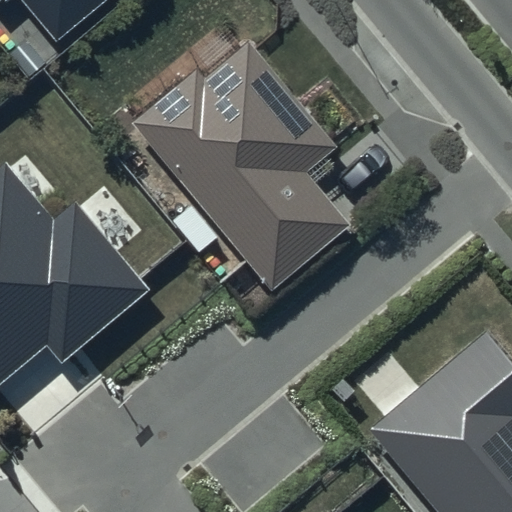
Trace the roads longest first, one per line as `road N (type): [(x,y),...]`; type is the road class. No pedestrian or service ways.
road 1 (unknown): [(63,504),(458,195)]
road 2 (residential): [(511,148),(388,0)]
